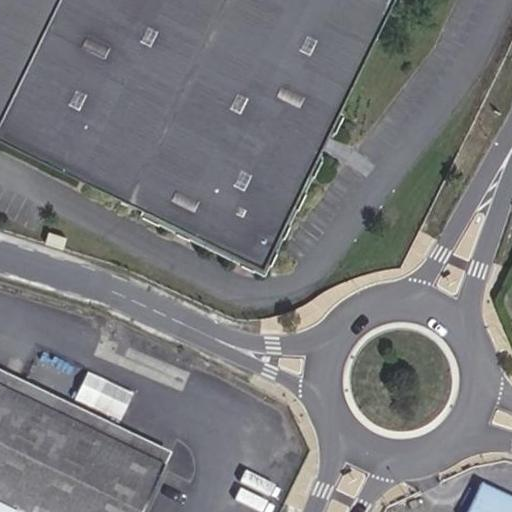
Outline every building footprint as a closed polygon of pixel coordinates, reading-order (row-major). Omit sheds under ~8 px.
[(0,0),(0,147),(213,251),(230,214),(243,220),(226,257),(258,273),(391,0),(0,0)] [(0,369),(0,385),(167,466),(173,452),(0,369)] [(88,369),(75,398),(121,420),(135,391),(88,369)] [(0,511),(144,511),(167,466),(0,385),(0,511)] [(511,511),(511,502),(482,488),(470,511),(511,511)]
